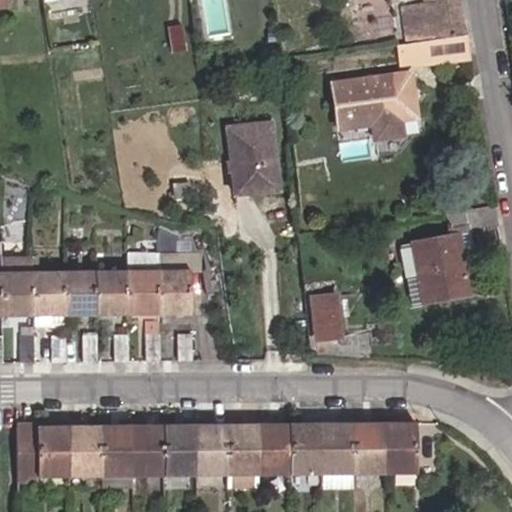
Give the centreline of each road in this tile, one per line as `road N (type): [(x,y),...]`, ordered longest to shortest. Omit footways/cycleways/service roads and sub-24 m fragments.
road 1 (residential): [(0,390),(422,389),(471,407),(505,434)]
road 2 (residential): [(511,195),(481,0)]
